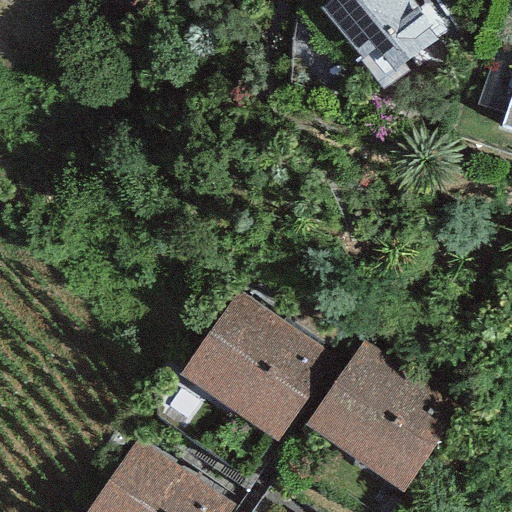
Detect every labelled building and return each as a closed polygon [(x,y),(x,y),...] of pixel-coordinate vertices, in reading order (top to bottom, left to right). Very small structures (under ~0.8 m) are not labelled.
[(421,0),(345,0),(321,20),(364,71),(379,59),(401,86),(433,59),(409,30),(431,12),(421,0)] [(511,98),(500,137),(511,140),(511,98)] [(340,364),(239,295),(178,384),(279,453),(340,364)] [(463,411),(363,347),(304,440),(404,504),(463,411)] [(236,511),(237,511),(139,443),(90,511),(236,511)]
